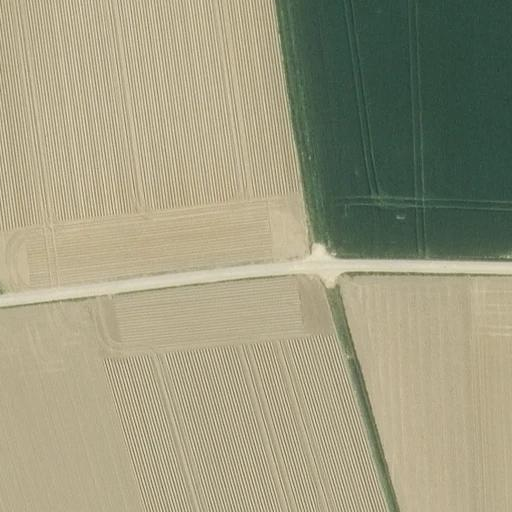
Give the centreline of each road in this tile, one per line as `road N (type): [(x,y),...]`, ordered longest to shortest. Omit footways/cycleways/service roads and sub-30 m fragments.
road 1 (track): [(511,269),(322,266),(0,303)]
road 2 (track): [(285,0),(322,266)]
road 3 (track): [(401,511),(322,266)]
